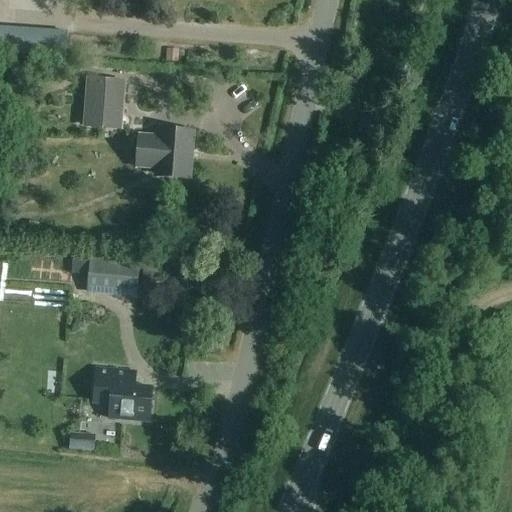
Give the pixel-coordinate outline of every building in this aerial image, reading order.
[(123,133),(126,82),(87,80),(84,130),(123,133)] [(374,154),(379,115),(364,113),(359,153),(374,154)] [(189,176),(191,137),(188,134),(163,132),(159,135),(159,140),(140,138),(137,169),(157,170),(156,173),(160,177),(185,179),(189,176)] [(137,299),(141,261),(90,256),(87,294),(137,299)] [(149,423),(152,389),(135,388),(136,373),(96,370),(93,404),(110,406),(109,420),(149,423)] [(82,432),(82,449),(108,449),(108,431),(82,432)]
